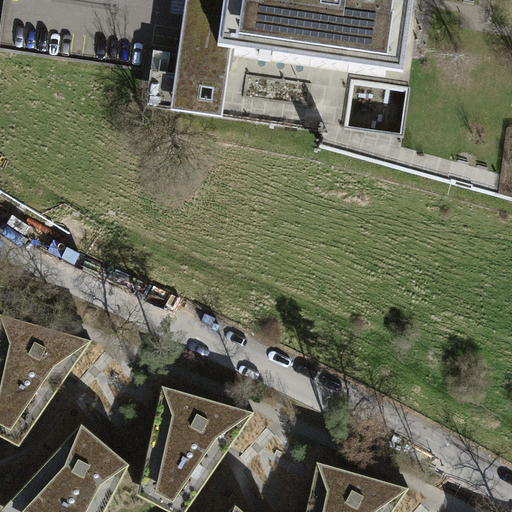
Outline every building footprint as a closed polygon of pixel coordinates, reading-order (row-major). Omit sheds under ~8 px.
[(181,0),(170,77),(220,84),(225,50),(399,75),(409,0),(181,0)] [(165,111),(170,77),(145,73),(140,108),(165,111)] [(216,112),(220,84),(170,77),(165,111),(215,118),(216,112)] [(314,125),(216,112),(215,118),(313,132),(314,125)] [(87,339),(0,314),(0,436),(14,444),(87,339)] [(180,511),(249,412),(157,386),(134,493),(168,511),(180,511)] [(77,424),(0,506),(0,511),(99,511),(125,464),(77,424)] [(387,511),(404,487),(311,462),(301,511),(387,511)]
